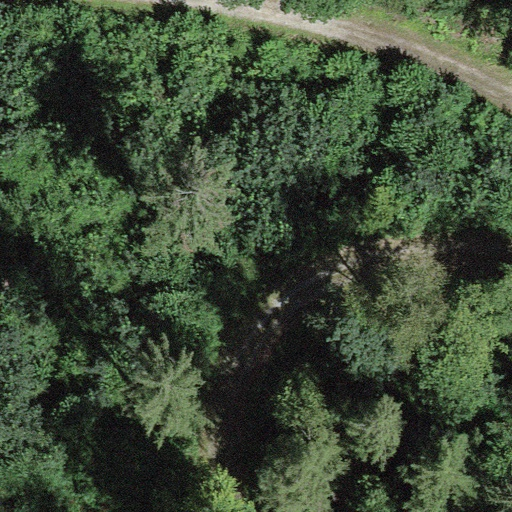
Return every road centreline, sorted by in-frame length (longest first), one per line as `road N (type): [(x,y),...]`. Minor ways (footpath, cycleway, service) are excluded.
road 1 (track): [(229,511),(217,425),(240,341),(290,281),(392,246),(511,249)]
road 2 (track): [(149,0),(322,19),(511,137)]
